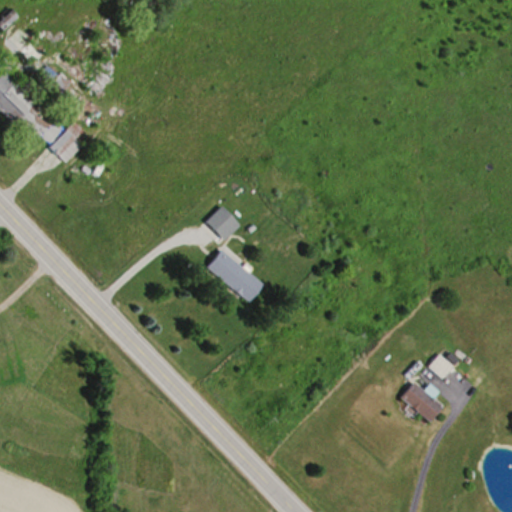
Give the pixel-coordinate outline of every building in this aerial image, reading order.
[(65,129),(7,67),(0,74),(0,102),(58,165),(80,144),(74,138),(81,130),(73,122),(65,129)] [(201,225),(219,244),(239,225),(221,206),(201,225)] [(262,284),(220,249),(205,267),(247,302),(262,284)] [(451,365),(437,354),(427,366),(441,378),(451,365)] [(442,405),(412,381),(399,398),(429,422),(442,405)]
